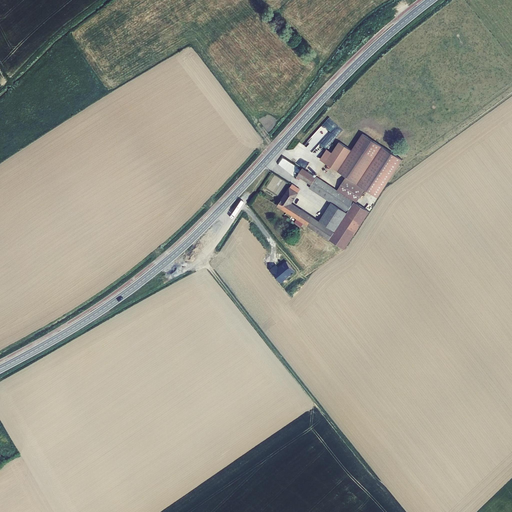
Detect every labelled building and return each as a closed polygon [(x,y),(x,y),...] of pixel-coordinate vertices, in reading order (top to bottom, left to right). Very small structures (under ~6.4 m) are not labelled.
[(335,139),(344,130),(330,117),(326,122),(334,129),(329,134),(335,139)] [(339,142),(328,160),(380,195),(403,161),(362,134),(352,151),(339,142)] [(325,164),(346,177),(357,184),(357,185),(365,190),(377,199),(380,195),(328,160),(325,164)] [(302,169),(298,175),(312,184),(310,188),(332,203),(339,192),(337,191),(316,177),(316,178),(302,169)] [(337,191),(339,192),(354,202),(356,203),(365,190),(357,185),(357,184),(346,177),(337,191)] [(292,184),(278,206),(298,218),(295,223),(308,231),(310,227),(330,239),(335,232),(319,222),(291,204),(300,190),(292,184)] [(332,203),(319,222),(335,232),(354,202),(339,192),(332,203)] [(335,232),(330,239),(345,249),(369,212),(356,203),(354,202),(335,232)]
